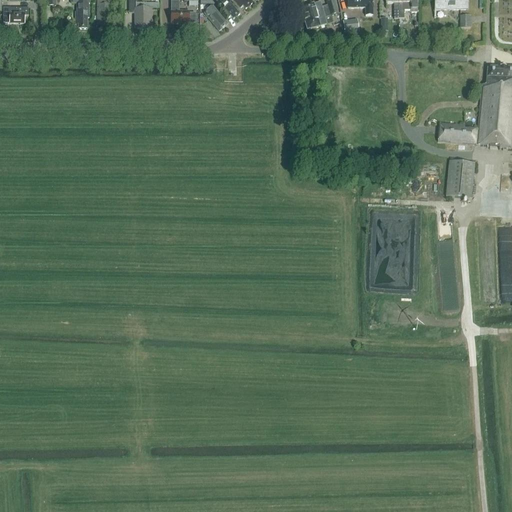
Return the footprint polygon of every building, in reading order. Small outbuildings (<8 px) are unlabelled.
[(89,4),(89,0),(70,0),(71,4),(79,4),(79,10),(78,10),(78,13),(75,13),(75,26),(78,26),(78,30),(87,30),(87,19),(88,19),(88,4),(89,4)] [(112,0),(96,0),(97,25),(99,25),(99,30),(109,30),(108,19),(111,19),(110,6),(113,6),(112,0)] [(212,0),(219,8),(221,6),(222,9),(221,10),(228,18),(230,16),(233,20),(239,15),(229,3),(226,0),(212,0)] [(233,0),(240,8),(242,7),(245,10),(251,5),(247,0),(233,0)] [(347,0),(347,10),(365,10),(365,17),(372,17),(372,5),(373,5),(373,3),(372,3),(372,0),(347,0)] [(398,0),(385,0),(385,5),(393,5),(394,11),(398,11),(398,0)] [(398,0),(398,11),(398,20),(404,20),(404,12),(411,12),(411,14),(417,14),(416,0),(398,0)] [(434,0),(434,19),(436,19),(436,13),(467,12),(466,0),(434,0)] [(135,1),(128,1),(128,15),(135,15),(135,30),(150,30),(150,4),(143,4),(143,5),(135,5),(135,1)] [(299,8),(303,20),(336,10),(333,1),(326,3),(327,5),(321,7),(319,2),(299,8)] [(171,25),(189,24),(189,23),(195,23),(195,14),(189,14),(188,12),(179,12),(179,2),(170,2),(171,13),(171,25)] [(227,25),(212,7),(204,13),(219,32),(227,25)] [(3,23),(5,25),(9,25),(24,25),(24,17),(28,17),(28,9),(2,9),(2,17),(3,17),(3,23)] [(337,13),(336,10),(303,20),(306,31),(326,25),(323,16),(330,14),(330,16),(337,13)] [(469,16),(459,16),(459,28),(469,28),(469,16)] [(357,21),(343,24),(345,35),(359,32),(357,21)] [(261,28),(263,34),(271,32),(270,26),(261,28)] [(464,127),(439,125),(437,143),(476,146),(476,147),(486,148),(486,149),(511,151),(511,148),(511,70),(487,68),(485,85),(481,85),(477,130),(464,129),(464,127)] [(449,162),(446,198),(471,200),(474,164),(449,162)] [(488,275),(488,274),(494,274),(493,238),(481,239),(482,275),(488,275)]
